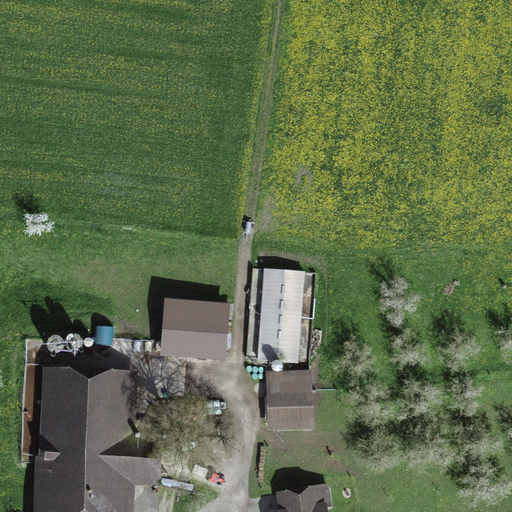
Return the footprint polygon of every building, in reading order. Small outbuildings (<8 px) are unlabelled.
[(297,361),(304,269),(264,266),(264,268),(253,267),(246,357),(297,361)] [(224,357),(229,298),(164,292),(159,351),(224,357)] [(139,368),(42,364),(39,453),(35,452),(33,511),(133,511),(135,482),(156,483),(156,479),(160,480),(162,421),(137,420),(139,368)] [(267,370),(268,427),(313,426),(311,369),(267,370)] [(329,511),(325,481),(275,489),(278,506),(270,507),(271,511),(329,511)]
